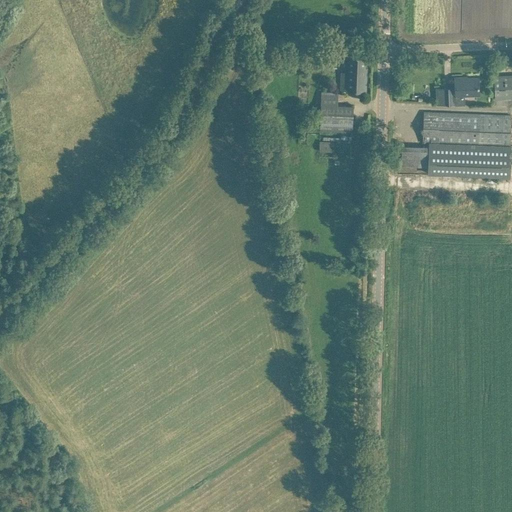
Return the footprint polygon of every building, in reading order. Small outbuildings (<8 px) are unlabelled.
[(339,89),(356,90),(366,90),(367,67),(365,67),(365,55),(355,54),(348,54),(347,72),(340,72),(339,89)] [(511,96),(511,74),(494,76),(495,97),(511,96)] [(444,104),(453,103),(465,103),(464,95),(479,94),(478,77),(466,78),(462,79),(462,77),(455,77),(455,87),(452,88),(452,87),(444,87),(444,104)] [(320,130),(342,131),(352,132),(353,105),(337,105),(338,92),(321,91),(321,104),(320,130)] [(423,142),(510,145),(511,115),(424,111),(423,142)] [(428,143),(427,173),(510,177),(511,147),(428,143)] [(402,145),(401,165),(426,166),(427,146),(402,145)]
